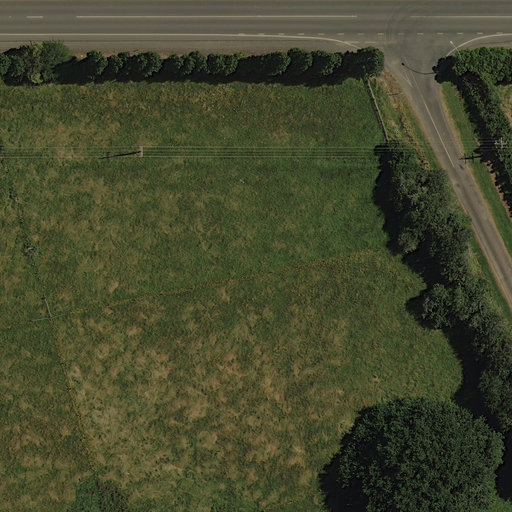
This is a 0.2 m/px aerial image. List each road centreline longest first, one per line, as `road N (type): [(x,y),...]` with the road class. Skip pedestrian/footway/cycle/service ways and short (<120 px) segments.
road 1 (primary): [(0,18),(397,17)]
road 2 (residential): [(397,17),(399,41),(451,165),(511,290)]
